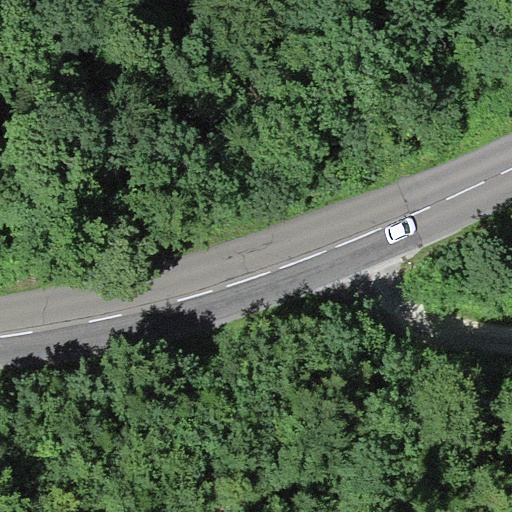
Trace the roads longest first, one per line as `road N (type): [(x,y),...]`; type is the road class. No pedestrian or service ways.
road 1 (tertiary): [(0,336),(291,269),(511,162)]
road 2 (track): [(291,269),(393,321),(511,335)]
